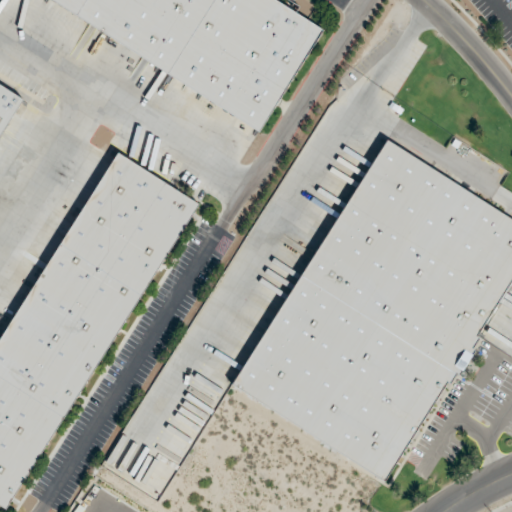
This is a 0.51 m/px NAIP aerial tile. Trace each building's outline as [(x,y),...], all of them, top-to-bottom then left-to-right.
[(46,0),(275,0),(321,29),(257,132),(46,0)] [(0,85),(21,99),(0,132),(0,85)] [(229,383),(382,481),(446,381),(449,383),(455,373),(458,375),(474,349),(471,348),(477,338),(475,336),(511,277),(511,220),(385,139),(229,383)] [(60,242),(118,152),(198,203),(141,293),(60,242)] [(0,373),(0,336),(60,242),(141,293),(64,415),(0,373)] [(0,503),(5,507),(64,415),(0,373),(0,503)]
